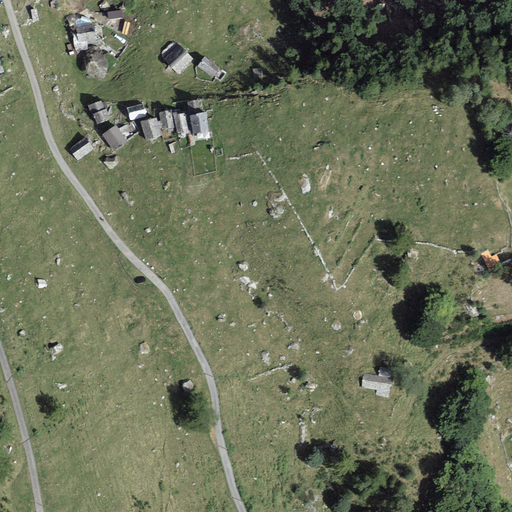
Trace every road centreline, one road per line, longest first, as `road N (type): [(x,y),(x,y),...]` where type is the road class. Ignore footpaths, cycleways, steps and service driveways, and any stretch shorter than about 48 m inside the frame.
road 1 (unclassified): [(243,511),(205,366),(163,287),(110,233),(58,156),(6,0)]
road 2 (unclassified): [(0,368),(43,511)]
